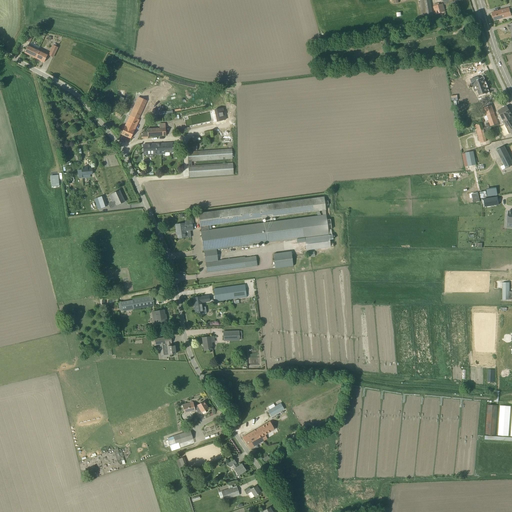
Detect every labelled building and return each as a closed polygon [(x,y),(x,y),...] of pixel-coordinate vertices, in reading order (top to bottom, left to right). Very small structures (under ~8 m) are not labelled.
[(419,0),(422,19),(433,17),(429,0),(419,0)] [(436,15),(445,12),(443,4),(434,7),(436,15)] [(494,21),(511,16),(511,15),(511,7),(509,8),(492,13),(494,21)] [(24,53),(36,58),(39,51),(28,45),(24,53)] [(53,45),(48,55),(53,58),(58,47),(53,45)] [(48,55),(39,51),(36,58),(44,62),(48,55)] [(478,76),(470,79),(473,87),(475,91),(477,90),(479,95),(487,92),(485,87),(486,87),(485,84),(484,84),(482,79),(479,80),(478,76)] [(130,116),(121,134),(131,139),(134,131),(139,120),(138,119),(144,105),(134,101),(128,115),(130,116)] [(486,119),(488,119),(491,127),(498,124),(491,105),(484,108),(487,116),(485,116),(486,119)] [(511,115),(507,106),(498,111),(502,118),(502,119),(505,125),(511,134),(511,115)] [(185,128),(229,120),(227,110),(226,110),(226,107),(182,116),(185,128)] [(148,137),(166,136),(165,124),(159,124),(159,128),(147,129),(148,132),(144,132),(141,138),(148,138),(148,137)] [(160,144),(161,154),(165,154),(165,152),(173,152),(173,143),(160,144)] [(161,154),(160,144),(143,145),(143,155),(161,154)] [(511,165),(511,162),(504,146),(497,150),(506,168),(511,165)] [(189,177),(233,174),(233,163),(192,166),(191,161),(232,158),(232,149),(187,152),(189,177)] [(473,151),(465,153),(468,167),(472,166),(470,156),(474,155),(473,151)] [(58,175),(50,176),(51,186),(59,186),(58,175)] [(112,208),(125,202),(119,191),(112,194),(115,201),(110,204),(112,208)] [(478,193),(471,194),(472,198),(473,203),(480,201),(480,198),(478,193)] [(257,266),(256,256),(255,256),(256,257),(250,257),(250,259),(245,260),(245,257),(218,261),(216,249),(328,235),(326,215),(325,210),(324,197),(198,213),(200,226),(201,231),(204,251),(205,262),(207,273),(257,266)] [(497,197),(483,199),(485,207),(499,205),(497,197)] [(178,232),(179,239),(186,238),(191,237),(190,233),(186,233),(185,231),(193,230),(192,223),(185,224),(184,223),(175,225),(176,232),(178,232)] [(332,235),(305,238),(306,250),(330,247),(329,240),(333,239),(332,235)] [(291,251),(273,254),(275,269),(293,266),(291,251)] [(511,291),(510,291),(510,283),(502,283),(502,300),(510,300),(510,299),(511,299),(511,291)] [(215,301),(246,297),(245,285),(214,289),(215,301)] [(152,296),(132,299),(134,309),(154,306),(152,296)] [(195,312),(200,312),(200,314),(206,313),(205,307),(202,308),(202,302),(210,301),(209,296),(201,297),(193,298),(195,312)] [(164,310),(154,312),(151,312),(154,325),(167,323),(166,317),(165,318),(164,310)] [(223,341),(239,340),(239,331),(223,332),(223,341)] [(202,338),(204,351),(212,350),(211,343),(215,342),(214,336),(202,338)] [(162,344),(163,355),(164,357),(169,356),(169,354),(175,354),(175,346),(171,346),(171,343),(170,337),(161,338),(162,344)] [(205,410),(208,408),(204,401),(197,405),(198,406),(194,407),(193,402),(182,405),(184,413),(195,411),(195,410),(196,410),(199,414),(202,412),(203,414),(206,412),(205,410)] [(275,406),(270,409),(268,410),(272,416),(284,409),(281,403),(275,406)] [(487,405),(485,435),(496,435),(498,406),(487,405)] [(500,406),(498,435),(508,436),(511,406),(500,406)] [(249,433),(256,445),(267,439),(265,435),(274,429),(269,422),(249,433)] [(179,435),(174,436),(176,444),(179,443),(179,444),(193,439),(190,431),(179,435)] [(250,448),(256,445),(249,433),(246,435),(247,437),(244,438),(243,437),(242,438),(247,445),(248,445),(250,448)] [(187,466),(184,457),(176,460),(179,469),(187,466)] [(233,459),(233,460),(228,463),(231,467),(232,466),(234,469),(238,475),(246,470),(242,464),(238,467),(234,462),(235,461),(233,459)] [(228,486),(229,489),(221,492),(224,500),(239,495),(236,486),(233,488),(232,485),(228,486)] [(254,497),(261,492),(256,485),(250,489),(249,488),(245,491),(247,494),(251,491),(254,497)]
